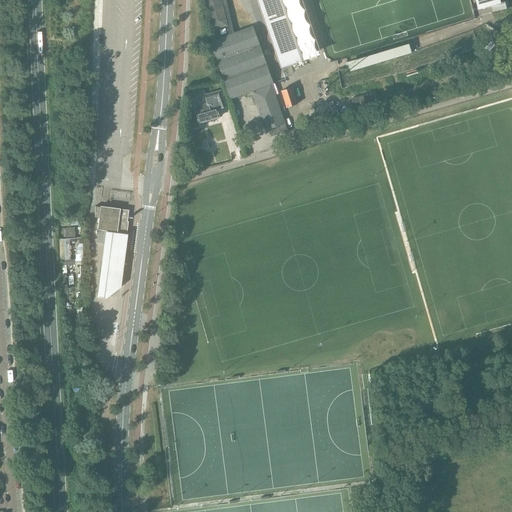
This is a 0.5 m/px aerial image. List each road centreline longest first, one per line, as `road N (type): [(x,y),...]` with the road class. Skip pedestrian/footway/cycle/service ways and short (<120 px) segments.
road 1 (secondary): [(123,511),(123,405),(152,182)]
road 2 (secondary): [(152,182),(167,0)]
road 3 (residential): [(12,511),(0,341)]
road 4 (unclassified): [(152,182),(305,145)]
